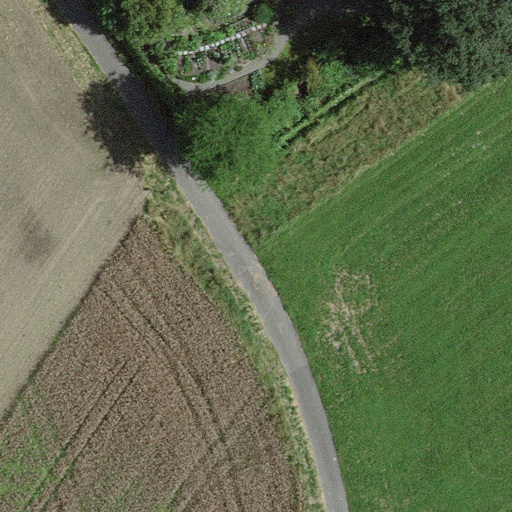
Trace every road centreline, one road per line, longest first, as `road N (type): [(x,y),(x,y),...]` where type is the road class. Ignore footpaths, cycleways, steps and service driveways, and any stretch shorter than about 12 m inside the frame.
road 1 (residential): [(61,0),(275,302)]
road 2 (unclassified): [(275,302),(321,415),(337,511)]
